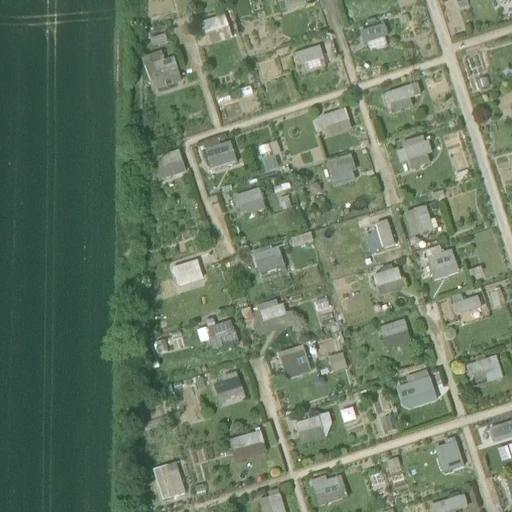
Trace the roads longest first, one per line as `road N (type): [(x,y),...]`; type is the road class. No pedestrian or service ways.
road 1 (unknown): [(464,422),(326,0)]
road 2 (unknown): [(431,0),(511,254)]
